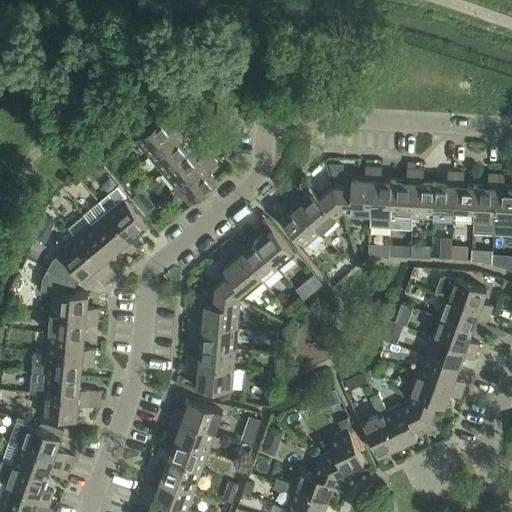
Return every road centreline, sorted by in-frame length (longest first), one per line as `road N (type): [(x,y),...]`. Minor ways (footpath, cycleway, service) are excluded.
road 1 (residential): [(88,511),(136,378),(148,282),(161,260),(262,178),(269,126),(286,116),(511,131)]
road 2 (residential): [(511,491),(482,473),(482,451),(511,368)]
